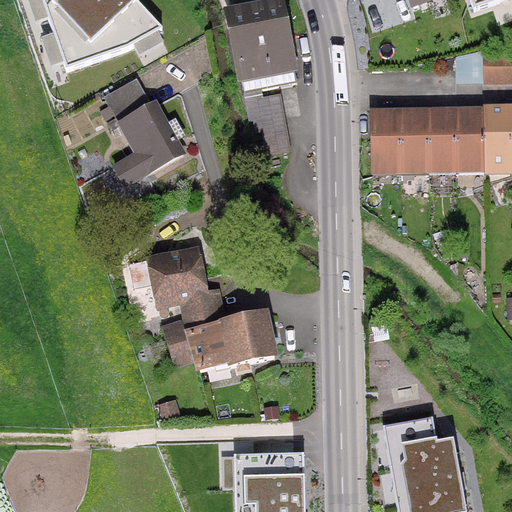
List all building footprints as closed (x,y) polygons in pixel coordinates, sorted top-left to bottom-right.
[(159,26),(135,0),(46,0),(68,62),(127,41),(159,26)] [(511,0),(411,0),(414,7),(436,0),(469,0),(474,14),(511,2),(511,0)] [(292,69),(279,2),(226,12),(239,78),(292,69)] [(180,153),(154,106),(120,124),(138,155),(115,167),(124,184),(180,153)] [(509,113),(374,114),(374,171),(509,170),(509,113)] [(195,254),(149,262),(156,303),(203,295),(195,254)] [(271,354),(263,316),(190,332),(198,369),(271,354)] [(430,420),(387,427),(401,511),(464,511),(452,439),(434,442),(430,420)] [(304,511),(303,454),(235,456),(236,511),(304,511)]
